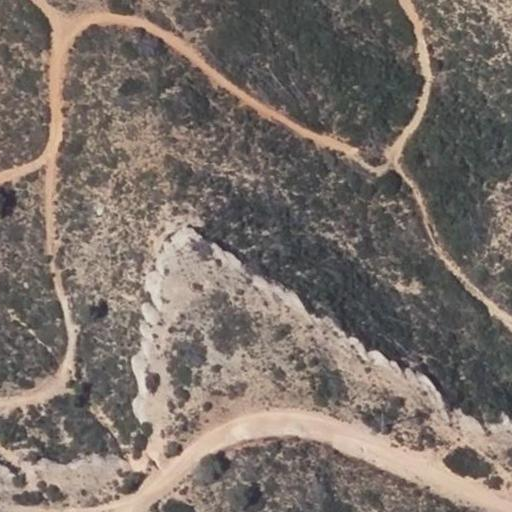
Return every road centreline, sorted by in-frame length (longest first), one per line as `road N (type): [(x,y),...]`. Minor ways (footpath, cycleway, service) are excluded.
road 1 (track): [(0,388),(66,362),(49,164),(74,39),(90,10),(105,2),(133,11),(302,126),(362,147),(399,141)]
road 2 (track): [(127,511),(217,433),(256,424),(301,425),(409,474),(511,495)]
